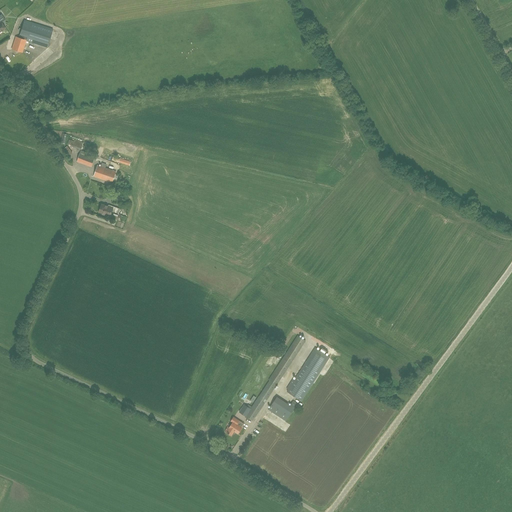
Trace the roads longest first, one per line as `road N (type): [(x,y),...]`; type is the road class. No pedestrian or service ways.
road 1 (unclassified): [(33,357),(27,329),(78,216),(81,189),(0,64)]
road 2 (unclassified): [(316,511),(216,446),(33,357)]
road 3 (unclassified): [(332,511),(511,265)]
